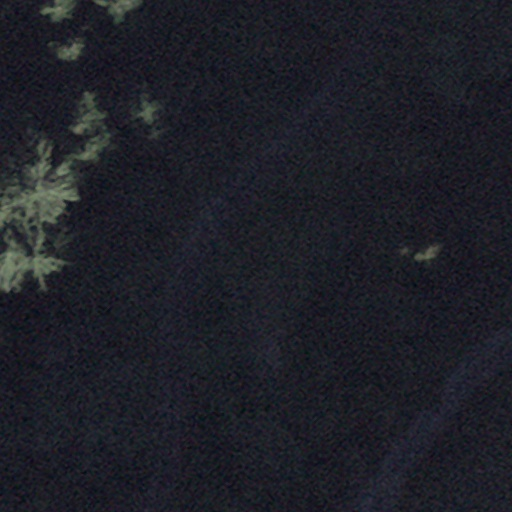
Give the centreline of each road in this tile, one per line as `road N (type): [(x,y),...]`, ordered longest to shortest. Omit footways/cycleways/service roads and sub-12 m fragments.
road 1 (track): [(384,0),(358,49),(176,278),(155,468),(138,511)]
road 2 (track): [(359,511),(511,349)]
